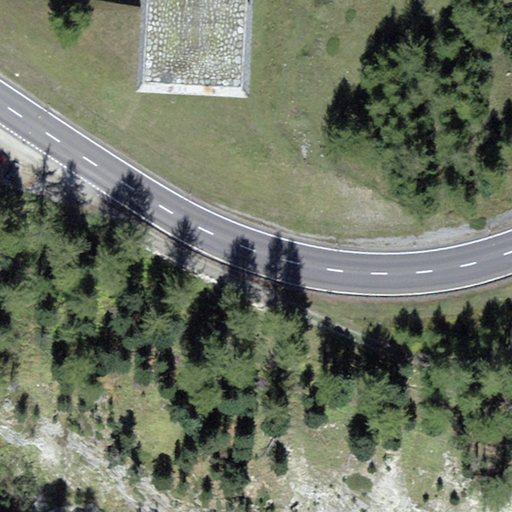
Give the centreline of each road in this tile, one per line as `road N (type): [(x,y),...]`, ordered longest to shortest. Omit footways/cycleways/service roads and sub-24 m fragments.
road 1 (primary): [(511,251),(421,273),(379,274),(246,250),(171,213),(0,103)]
road 2 (track): [(246,250),(325,327),(475,370),(511,354)]
